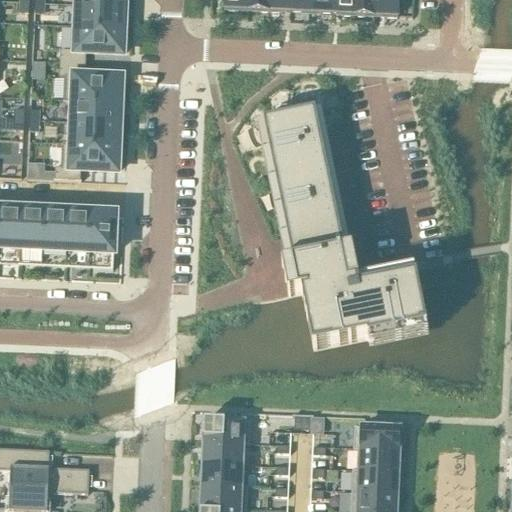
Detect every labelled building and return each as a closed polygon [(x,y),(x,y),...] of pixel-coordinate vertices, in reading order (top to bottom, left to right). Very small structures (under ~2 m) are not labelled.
[(72,0),(73,7),(124,9),(124,0),(72,0)] [(225,0),(225,12),(238,13),(238,11),(248,11),(248,0),(225,0)] [(248,0),(248,11),(256,12),(256,14),(270,14),(270,0),(248,0)] [(270,0),(270,14),(281,15),(282,13),(291,13),(292,0),(270,0)] [(292,0),(291,13),(292,13),(312,14),(312,0),(292,0)] [(312,0),(312,14),(332,15),(332,0),(312,0)] [(332,0),(332,15),(340,16),(340,18),(354,18),(354,0),(332,0)] [(354,0),(354,18),(365,19),(365,17),(375,17),(376,0),(354,0)] [(376,0),(375,17),(383,18),(383,20),(397,20),(398,2),(403,2),(402,0),(376,0)] [(28,15),(29,5),(20,5),(19,15),(28,15)] [(35,5),(35,16),(44,16),(45,6),(35,5)] [(73,8),(72,29),(123,31),(124,9),(73,7),(73,8)] [(60,52),(60,65),(86,66),(86,55),(123,56),(123,54),(122,54),(123,31),(72,29),(71,52),(60,52)] [(60,65),(59,79),(65,79),(64,103),(68,103),(120,105),(121,82),(122,82),(122,80),(113,80),(85,78),(86,67),(86,66),(60,65)] [(68,103),(67,125),(72,125),(119,127),(120,105),(68,103)] [(15,112),(14,122),(24,123),(24,112),(15,112)] [(31,112),(30,123),(40,123),(40,113),(31,112)] [(315,112),(266,123),(296,267),(290,268),(293,284),(295,296),(301,295),(307,323),(325,319),(331,348),(368,340),(426,328),(418,288),(415,271),(359,283),(358,280),(357,281),(350,282),(348,282),(346,274),(345,268),(342,257),(345,256),(321,142),(316,143),(314,133),(319,132),(315,112)] [(23,133),(24,123),(14,122),(14,133),(23,133)] [(39,134),(40,123),(30,123),(30,133),(39,134)] [(72,125),(71,146),(118,149),(119,127),(72,125)] [(55,169),(54,182),(80,183),(81,172),(118,174),(118,172),(117,172),(118,149),(71,146),(62,146),(61,170),(55,169)] [(44,167),(29,166),(28,180),(54,181),(54,176),(43,175),(44,167)] [(0,213),(0,263),(13,264),(13,263),(18,263),(18,264),(19,264),(19,267),(20,267),(23,214),(20,214),(20,215),(17,214),(12,214),(12,215),(1,215),(2,213),(0,213)] [(23,214),(20,267),(21,267),(21,264),(22,264),(27,264),(42,265),(42,268),(43,268),(45,215),(44,215),(43,217),(33,216),(33,215),(28,214),(28,215),(25,215),(25,214),(23,214)] [(45,215),(43,268),(44,268),(44,265),(59,266),(59,265),(64,266),(65,266),(65,269),(66,269),(68,216),(66,216),(66,217),(62,217),(62,216),(59,216),(59,218),(47,217),(47,215),(45,215)] [(68,216),(66,269),(67,269),(67,266),(68,266),(73,266),(73,267),(88,267),(88,270),(91,217),(89,217),(89,219),(79,218),(79,217),(74,217),(70,217),(70,216),(68,216)] [(91,217),(88,270),(89,270),(90,267),(111,268),(111,272),(112,272),(113,272),(113,258),(114,250),(113,250),(113,244),(114,244),(114,240),(115,218),(112,218),(112,220),(103,220),(103,218),(97,218),(93,218),(93,217),(91,217)] [(204,422),(203,445),(249,447),(250,424),(244,424),(241,424),(242,419),(226,418),(226,423),(204,422)] [(294,419),(294,432),(302,432),(303,420),(294,419)] [(303,420),(302,432),(310,432),(311,420),(303,420)] [(354,429),(353,451),(399,453),(400,431),(379,430),(379,425),(363,424),(363,429),(360,429),(354,429)] [(203,445),(202,466),(242,468),(243,448),(249,448),(249,447),(203,445)] [(277,448),(277,456),(289,457),(289,448),(277,448)] [(313,450),(313,458),(325,459),(325,450),(313,450)] [(0,451),(0,472),(11,473),(9,511),(13,511),(27,511),(30,470),(49,471),(50,454),(0,451)] [(352,472),(352,473),(398,475),(399,453),(353,451),(353,452),(359,453),(358,472),(352,472)] [(202,466),(201,488),(247,490),(247,489),(241,489),(242,468),(202,466)] [(30,470),(27,511),(46,511),(48,495),(88,497),(89,473),(49,471),(30,470)] [(276,470),(276,478),(288,478),(288,470),(276,470)] [(312,471),(312,480),(324,480),(324,472),(312,471)] [(352,473),(351,495),(397,497),(398,475),(352,473)] [(201,488),(200,509),(246,511),(247,490),(201,488)] [(275,491),(275,499),(287,500),(287,492),(275,491)] [(311,493),(311,501),(323,502),(323,493),(311,493)] [(351,495),(350,511),(396,511),(397,497),(351,495)]
